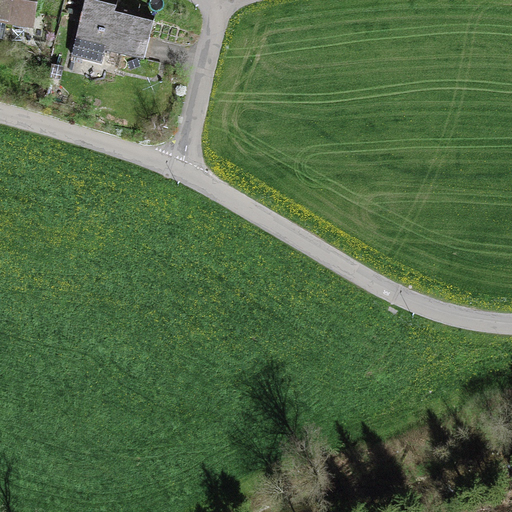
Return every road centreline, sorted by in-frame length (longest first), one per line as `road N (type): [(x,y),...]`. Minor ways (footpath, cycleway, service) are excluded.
road 1 (unclassified): [(511,329),(445,318),(385,294),(174,170)]
road 2 (unclassified): [(174,170),(0,113)]
road 3 (residential): [(218,12),(174,170)]
